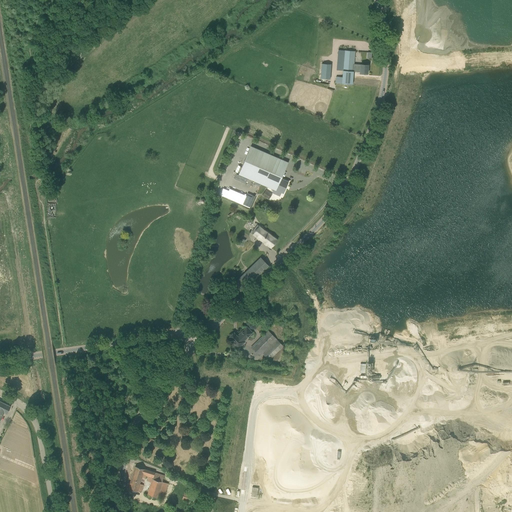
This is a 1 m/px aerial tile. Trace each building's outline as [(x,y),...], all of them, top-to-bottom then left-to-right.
[(354,64),(355,51),(345,50),(343,70),(342,77),(336,76),(335,83),(352,84),(353,71),(360,72),(360,73),(367,74),(368,65),(361,64),(354,64)] [(321,63),(320,78),(330,79),(331,64),(321,63)] [(276,176),(281,178),(288,162),(251,146),(239,174),(271,188),(276,176)] [(276,176),(271,188),(274,190),(272,193),(279,196),(281,192),(283,193),(288,182),(281,178),(276,176)] [(277,239),(258,225),(252,233),(271,247),(277,239)] [(241,292),(269,266),(261,257),(233,284),(241,292)] [(232,341),(232,342),(238,347),(243,342),(242,342),(252,333),(247,327),(239,335),(240,335),(238,337),(234,333),(233,333),(234,333),(230,337),(229,337),(232,340),(232,341)] [(263,353),(269,360),(283,346),(268,330),(250,347),(259,357),(263,353)] [(11,407),(11,406),(0,401),(0,422),(5,414),(7,414),(10,407),(11,407)] [(143,485),(140,484),(142,477),(145,478),(146,475),(148,476),(147,481),(151,482),(147,495),(152,496),(163,499),(168,484),(162,482),(164,475),(154,472),(155,472),(135,466),(128,488),(141,492),(143,485)] [(191,495),(184,492),(182,499),(189,501),(191,495)]
